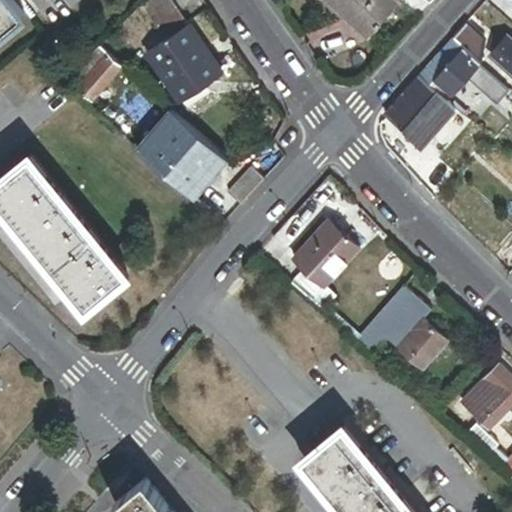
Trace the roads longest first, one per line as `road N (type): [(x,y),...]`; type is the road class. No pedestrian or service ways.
road 1 (residential): [(342,134),(243,237),(112,400)]
road 2 (residential): [(342,134),(409,219),(511,320)]
road 3 (residential): [(342,134),(461,0)]
road 4 (residential): [(248,0),(342,134)]
road 5 (residential): [(112,400),(226,511)]
road 6 (residential): [(0,295),(112,400)]
road 7 (residential): [(112,400),(19,511)]
